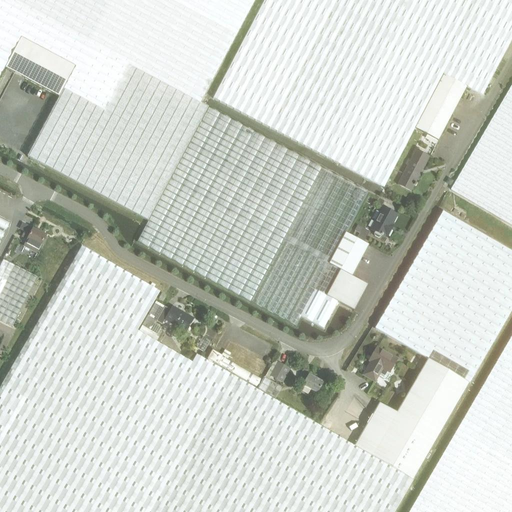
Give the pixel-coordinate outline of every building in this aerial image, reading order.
[(0,0),(0,56),(8,60),(20,38),(75,67),(59,98),(27,158),(148,222),(137,243),(295,327),(301,317),(323,329),(337,303),(354,312),(354,311),(367,286),(352,277),(368,246),(346,234),(367,193),(200,104),(255,0),(0,0)] [(511,0),(265,0),(213,99),(384,188),(415,130),(443,76),(466,87),(482,96),(511,38),(511,0)] [(0,76),(5,69),(59,98),(75,67),(20,38),(8,60),(0,56),(0,76)] [(438,142),(466,87),(443,76),(415,130),(438,142)] [(511,88),(496,117),(451,191),(500,220),(511,226),(511,88)] [(415,184),(429,157),(415,151),(398,185),(411,192),(414,186),(415,186),(416,184),(415,184)] [(385,202),(379,199),(376,205),(381,208),(385,202)] [(374,235),(374,237),(378,239),(380,238),(381,236),(385,238),(385,237),(387,238),(392,230),(390,229),(397,216),(383,208),(371,231),(375,233),(374,235)] [(375,330),(427,360),(468,383),(511,307),(511,252),(442,213),(375,330)] [(366,242),(371,231),(357,225),(352,236),(366,242)] [(37,254),(46,237),(33,229),(30,235),(25,232),(22,238),(27,241),(23,247),(37,254)] [(275,384),(264,378),(256,391),(196,356),(191,364),(137,332),(159,293),(81,248),(0,382),(0,511),(393,511),(412,481),(353,447),(274,401),(281,388),(275,384)] [(0,267),(0,321),(12,328),(37,278),(4,261),(0,267)] [(187,334),(195,321),(173,308),(171,311),(165,308),(157,323),(162,326),(165,321),(187,334)] [(511,511),(511,337),(409,511),(511,511)] [(203,339),(197,349),(204,353),(209,343),(203,339)] [(386,378),(389,373),(396,360),(376,348),(369,361),(371,362),(363,376),(375,383),(379,377),(383,379),(386,378)] [(217,366),(222,357),(212,351),(207,360),(217,366)] [(224,351),(221,356),(227,359),(230,354),(224,351)] [(379,404),(353,447),(412,481),(468,383),(427,360),(396,414),(379,404)] [(274,361),(264,378),(275,384),(284,367),(274,361)] [(302,386),(304,386),(301,391),(308,395),(311,390),(317,394),(323,383),(309,375),(302,386)]
